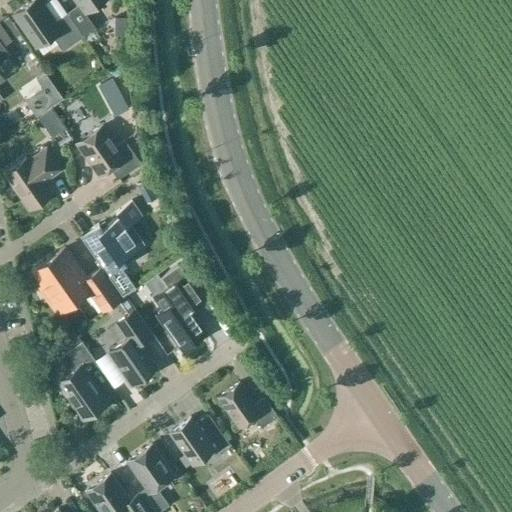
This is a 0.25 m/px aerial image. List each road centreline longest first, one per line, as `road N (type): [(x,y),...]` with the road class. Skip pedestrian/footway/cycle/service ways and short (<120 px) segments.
road 1 (tertiary): [(374,412),(236,183),(219,126),(204,0)]
road 2 (residential): [(26,485),(254,332)]
road 3 (residential): [(237,511),(374,412)]
road 4 (residential): [(0,366),(26,485)]
road 5 (tertiary): [(444,511),(374,412)]
